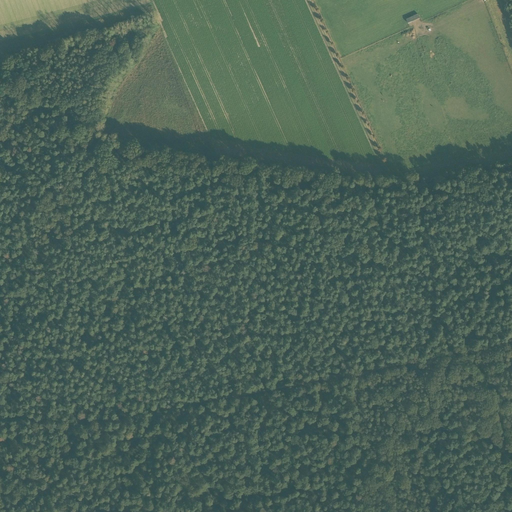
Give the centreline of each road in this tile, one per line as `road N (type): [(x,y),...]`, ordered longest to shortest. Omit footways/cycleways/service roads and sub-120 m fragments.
road 1 (track): [(511,154),(370,178),(158,148),(107,135),(70,106),(0,79)]
road 2 (track): [(0,440),(380,364)]
road 3 (track): [(389,176),(308,0)]
road 4 (track): [(359,429),(311,449),(270,480),(190,511)]
